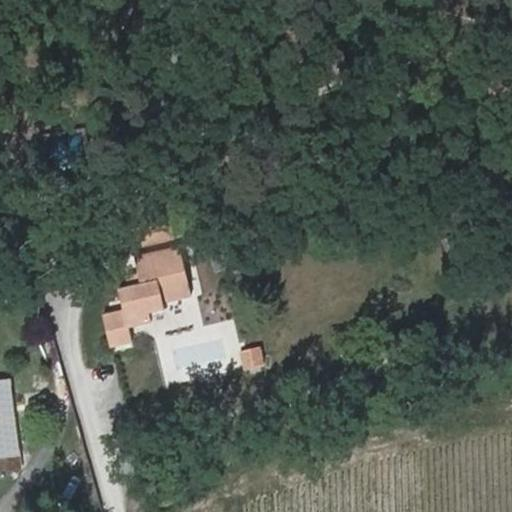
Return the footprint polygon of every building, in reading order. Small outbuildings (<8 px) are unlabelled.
[(173,178),(130,187),(132,199),(176,190),(173,178)] [(132,199),(140,238),(183,229),(176,190),(132,199)] [(129,302),(108,306),(114,338),(136,334),(133,318),(156,314),(154,305),(170,302),(169,295),(197,290),(187,240),(142,249),(145,267),(133,269),(136,280),(125,282),(129,302)] [(261,346),(246,350),(248,364),(264,362),(261,346)] [(0,383),(0,440),(19,438),(14,382),(0,383)] [(0,440),(0,453),(20,451),(19,438),(0,440)]
